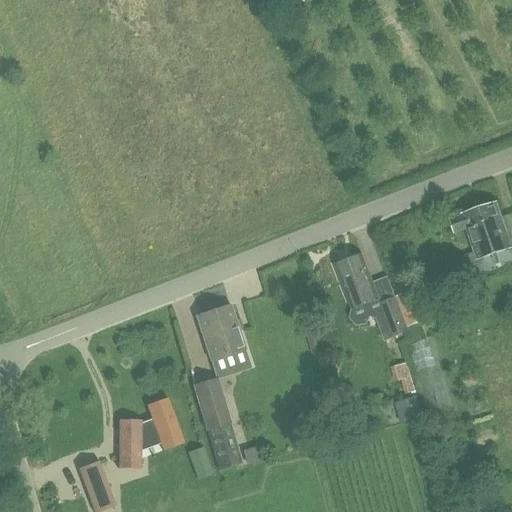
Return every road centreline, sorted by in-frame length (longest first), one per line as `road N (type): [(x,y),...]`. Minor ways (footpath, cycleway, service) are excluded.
road 1 (residential): [(511,160),(0,356)]
road 2 (residential): [(32,511),(0,392)]
